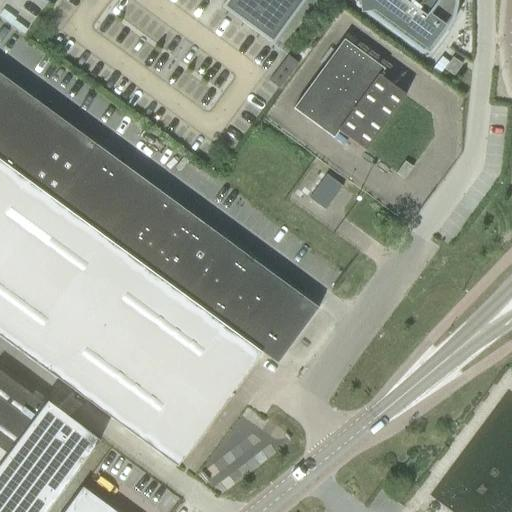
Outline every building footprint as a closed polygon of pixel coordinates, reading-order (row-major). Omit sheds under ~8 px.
[(269,44),(301,0),(226,0),(221,8),(269,44)] [(362,0),(364,9),(422,52),(438,31),(445,18),(448,5),(448,0),(362,0)] [(365,152),(405,97),(378,77),(383,70),(343,41),(293,109),(333,138),(338,132),(365,152)] [(278,90),(297,64),(287,56),(268,82),(278,90)] [(454,77),(462,64),(453,58),(444,70),(454,77)] [(0,337),(176,467),(260,353),(276,365),(318,309),(0,75),(0,337)] [(336,196),(342,188),(326,175),(309,199),(325,211),(336,196)] [(0,450),(7,456),(44,406),(0,373),(0,450)] [(47,404),(0,467),(0,511),(48,511),(99,443),(85,432),(47,404)] [(112,511),(83,490),(65,511),(112,511)]
